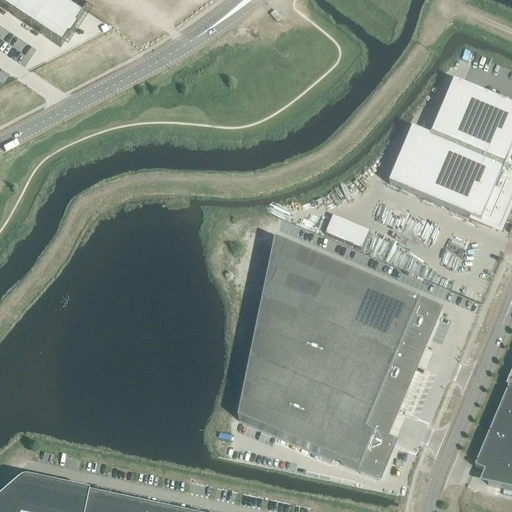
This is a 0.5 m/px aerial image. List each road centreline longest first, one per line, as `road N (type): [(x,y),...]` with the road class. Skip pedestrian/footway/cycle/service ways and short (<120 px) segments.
road 1 (unclassified): [(0,144),(205,32)]
road 2 (tertiary): [(428,511),(511,302)]
